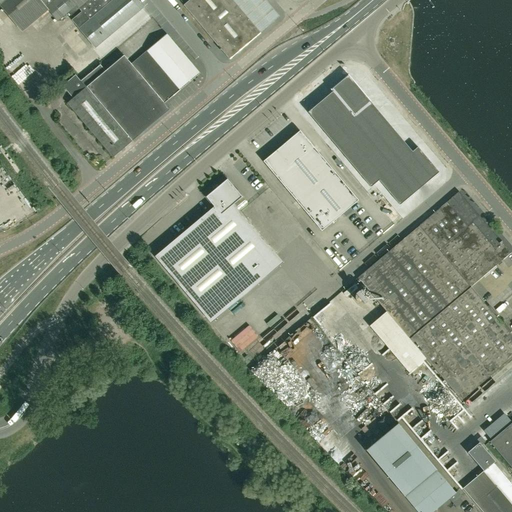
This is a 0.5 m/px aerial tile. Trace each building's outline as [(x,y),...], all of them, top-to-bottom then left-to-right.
[(75,25),(105,0),(0,0),(0,8),(1,7),(16,24),(42,2),(57,21),(67,12),(70,16),(79,9),(82,12),(72,20),(75,25)] [(105,0),(75,25),(95,48),(144,7),(137,0),(105,0)] [(229,59),(260,33),(279,17),(265,0),(189,0),(184,5),(220,48),(219,49),(220,51),(221,50),(229,59)] [(124,55),(124,56),(136,71),(137,71),(164,103),(199,73),(167,34),(131,64),(124,55)] [(89,74),(89,75),(81,81),(132,141),(169,109),(164,103),(137,71),(136,71),(124,56),(105,71),(100,65),(89,74)] [(81,81),(79,79),(76,74),(62,86),(73,98),(67,103),(113,157),(132,141),(81,81)] [(331,90),(333,91),(308,112),(371,187),(379,180),(400,205),(439,172),(418,147),(412,152),(350,77),(348,75),(331,90)] [(300,131),(263,161),(321,231),(358,200),(300,131)] [(204,316),(277,255),(234,204),(242,197),(227,179),(219,186),(217,184),(213,188),(214,190),(206,197),(214,207),(154,256),(204,316)] [(18,183),(13,186),(19,197),(24,194),(18,183)] [(267,195),(279,212),(288,206),(275,189),(267,195)] [(461,400),(478,386),(511,357),(511,335),(471,287),(474,285),(511,253),(459,192),(357,278),(386,312),(369,326),(409,372),(425,358),(461,400)] [(23,214),(34,209),(29,197),(18,202),(23,214)] [(283,213),(290,222),(297,216),(289,207),(283,213)] [(283,257),(288,254),(282,245),(278,248),(283,257)] [(302,307),(313,297),(287,269),(276,279),(302,307)] [(272,283),(262,290),(281,315),(286,311),(284,308),(288,305),(282,296),(272,283)] [(254,306),(250,309),(260,320),(263,317),(254,306)] [(273,331),(281,324),(272,315),(265,322),(273,331)] [(359,325),(354,328),(359,335),(364,332),(359,325)] [(369,338),(364,342),(380,359),(384,355),(369,338)] [(372,362),(396,394),(403,390),(387,368),(392,364),(386,357),(380,361),(377,358),(372,362)] [(403,387),(408,384),(402,374),(397,377),(403,387)] [(385,394),(389,402),(393,399),(389,392),(385,394)] [(511,422),(489,442),(511,468),(511,422)] [(398,423),(366,450),(417,511),(432,511),(449,498),(453,503),(462,496),(457,491),(455,492),(398,423)] [(511,511),(511,484),(493,463),(495,461),(481,445),(485,441),(482,438),(479,438),(473,444),(475,446),(467,452),(483,471),(462,488),(482,511),(511,511)]
